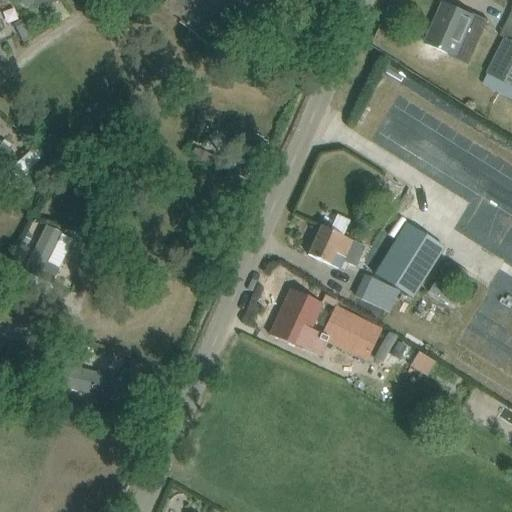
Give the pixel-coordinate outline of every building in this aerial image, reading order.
[(0,0),(0,38),(11,34),(3,13),(17,8),(13,0),(0,0)] [(49,2),(53,8),(67,0),(22,0),(30,13),(49,2)] [(165,0),(162,5),(182,22),(180,23),(205,43),(236,6),(242,11),(250,0),(259,0),(276,13),(286,0),(165,0)] [(426,44),(455,57),(472,17),(443,5),(426,44)] [(511,25),(487,74),(482,85),(511,101),(511,25)] [(0,174),(18,158),(3,142),(0,144),(0,174)] [(39,154),(15,172),(25,186),(50,167),(39,154)] [(188,188),(197,162),(185,158),(176,185),(188,188)] [(405,225),(374,275),(412,298),(438,257),(443,248),(442,247),(405,225)] [(364,247),(353,241),(338,235),(320,227),(307,256),(329,266),(329,265),(338,268),(340,262),(354,268),(364,247)] [(51,230),(37,262),(65,274),(80,243),(51,230)] [(445,263),(439,273),(460,286),(466,277),(445,263)] [(466,296),(471,299),(478,303),(494,275),(483,268),(466,296)] [(365,275),(355,297),(389,314),(400,292),(365,275)] [(434,282),(427,293),(454,308),(460,297),(434,282)] [(290,291),(269,336),(300,350),(301,348),(319,356),(325,343),(328,338),(321,335),(309,330),(321,305),(290,291)] [(333,307),(321,335),(328,338),(325,343),(352,354),(366,322),(333,307)] [(141,383),(72,368),(66,394),(136,409),(141,383)]
